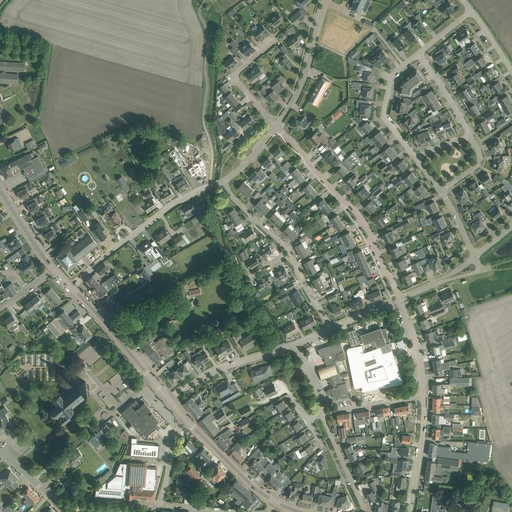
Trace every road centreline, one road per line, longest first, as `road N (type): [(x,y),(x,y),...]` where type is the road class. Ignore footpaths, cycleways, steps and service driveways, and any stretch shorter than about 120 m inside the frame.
road 1 (residential): [(399,299),(365,226),(277,126)]
road 2 (unclassified): [(70,287),(173,203),(224,180)]
road 3 (residential): [(168,400),(232,363),(299,345)]
road 4 (unclassified): [(277,126),(301,84),(327,0)]
road 5 (residential): [(414,158),(381,114),(392,75),(417,56)]
road 6 (secondary): [(151,379),(70,287)]
road 7 (secondary): [(275,502),(186,419)]
